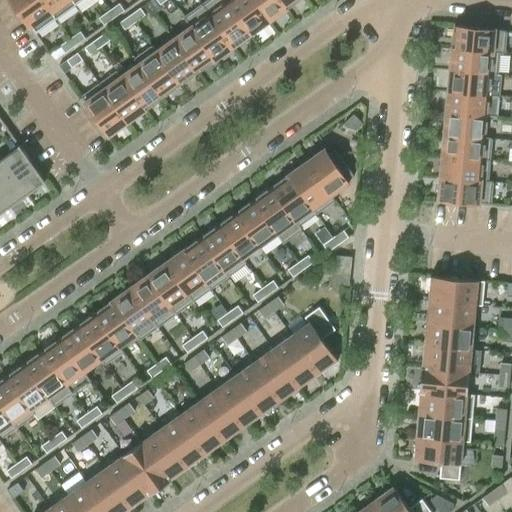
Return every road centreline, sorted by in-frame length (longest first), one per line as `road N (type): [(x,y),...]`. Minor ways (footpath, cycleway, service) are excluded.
road 1 (residential): [(380,0),(101,194)]
road 2 (residential): [(129,233),(383,60),(400,59)]
road 3 (residential): [(369,400),(354,399),(198,511)]
road 4 (residential): [(400,59),(384,238)]
road 5 (residential): [(101,194),(0,47)]
road 6 (residential): [(384,238),(369,400)]
road 7 (residential): [(0,329),(129,233)]
road 8 (residential): [(384,238),(509,247)]
road 9 (residential): [(101,194),(0,267)]
